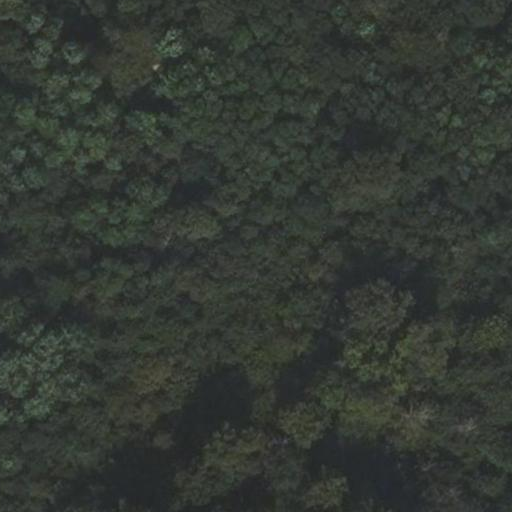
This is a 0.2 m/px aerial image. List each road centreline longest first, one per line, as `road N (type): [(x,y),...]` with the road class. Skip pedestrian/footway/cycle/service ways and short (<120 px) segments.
road 1 (track): [(511,52),(486,34),(317,33),(160,71)]
road 2 (track): [(446,511),(454,353),(511,245)]
